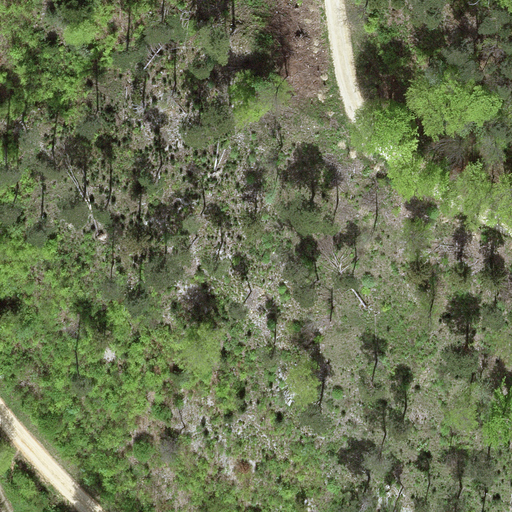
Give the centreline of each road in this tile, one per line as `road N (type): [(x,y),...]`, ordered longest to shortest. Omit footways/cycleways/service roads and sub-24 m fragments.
road 1 (track): [(332,0),(347,96),(361,125),(458,200),(511,227)]
road 2 (track): [(95,511),(38,463),(0,416)]
